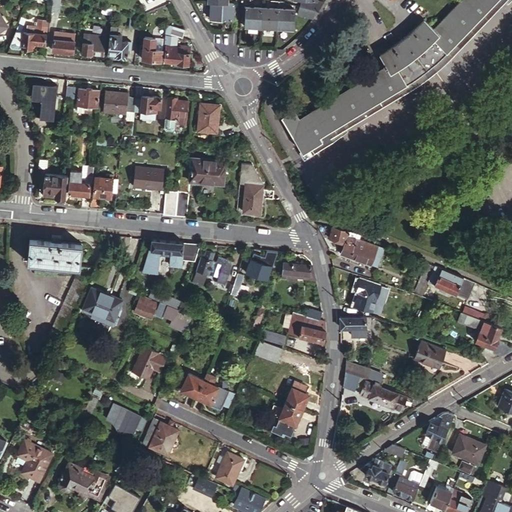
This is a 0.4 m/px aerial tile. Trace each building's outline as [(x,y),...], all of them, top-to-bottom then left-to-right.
[(59,0),(51,0),(50,8),(59,9),(59,0)] [(225,0),(206,0),(206,1),(208,1),(207,17),(229,18),(230,1),(225,1),(225,0)] [(459,0),(433,28),(423,19),(420,21),(417,24),(413,27),(409,31),(403,35),(398,40),(393,43),(389,46),(378,54),(384,63),(382,64),(384,67),(361,80),(298,117),(292,108),(280,116),(301,149),(302,152),(322,140),(319,135),(342,121),(367,106),(390,93),(398,87),(406,82),(412,79),(420,73),(427,67),(435,60),(449,46),(461,34),(479,15),(493,0),(459,0)] [(493,0),(479,15),(461,34),(449,46),(435,60),(427,67),(420,73),(412,79),(406,82),(398,87),(390,93),(367,106),(342,121),(319,135),(322,140),(302,152),(301,149),(298,151),(303,159),(348,132),(346,128),(354,124),(376,110),(395,98),(407,92),(415,87),(420,83),(426,79),(430,75),(434,71),(441,65),(474,32),(503,2),(505,5),(509,0),(493,0)] [(318,1),(313,0),(299,0),(299,9),(314,10),(318,1)] [(291,8),(243,5),(242,24),(290,27),(291,8)] [(136,26),(137,16),(128,13),(126,25),(136,26)] [(5,52),(20,53),(21,45),(31,47),(32,42),(44,43),(46,19),(35,18),(33,32),(14,30),(5,52)] [(109,23),(107,52),(113,52),(113,55),(126,57),(127,48),(131,48),(131,40),(124,39),(124,37),(121,37),(121,33),(117,32),(118,24),(109,23)] [(181,36),(183,29),(165,23),(164,31),(181,36)] [(56,29),(53,31),(51,49),(72,51),(74,31),(56,29)] [(83,30),(82,37),(87,37),(86,41),(97,42),(98,34),(104,34),(104,32),(83,30)] [(87,37),(82,37),(81,52),(102,54),(104,34),(98,34),(97,42),(86,41),(87,37)] [(153,48),(154,37),(143,36),(141,58),(160,60),(160,48),(153,48)] [(161,38),(154,37),(153,48),(160,48),(161,38)] [(178,47),(166,46),(165,59),(175,60),(175,61),(186,62),(187,52),(181,51),(181,45),(178,45),(178,47)] [(31,120),(32,125),(52,127),(52,118),(56,85),(32,82),(30,98),(40,99),(38,117),(30,116),(31,120)] [(74,86),(65,85),(64,97),(72,98),(74,86)] [(75,105),(83,105),(89,106),(96,107),(97,89),(77,87),(75,105)] [(125,110),(126,98),(127,93),(104,90),(102,111),(125,113),(125,110)] [(463,111),(451,93),(443,98),(455,116),(463,111)] [(141,94),(141,99),(139,111),(139,117),(153,119),(155,107),(159,107),(160,96),(141,94)] [(163,115),(162,123),(165,127),(172,128),(175,126),(175,122),(183,123),(186,100),(177,99),(177,97),(167,96),(165,115),(163,115)] [(132,111),(134,99),(126,98),(125,110),(132,111)] [(141,99),(134,99),(132,111),(139,111),(141,99)] [(218,104),(198,102),(195,128),(215,130),(218,104)] [(190,155),(188,174),(188,177),(222,181),(224,159),(190,155)] [(38,156),(37,164),(37,165),(45,166),(47,157),(38,156)] [(240,159),(238,181),(244,181),(244,183),(261,185),(261,181),(251,160),(240,159)] [(67,190),(82,192),(87,192),(88,180),(92,180),(93,162),(82,161),(81,169),(69,167),(67,190)] [(162,168),(134,165),(132,183),(160,186),(162,168)] [(65,195),(67,174),(44,171),(42,192),(65,195)] [(178,172),(176,191),(186,193),(188,177),(188,174),(178,172)] [(94,175),(92,193),(96,193),(109,194),(110,187),(111,177),(111,176),(110,176),(108,176),(94,175)] [(261,185),(244,183),(241,210),(258,212),(260,194),(261,185)] [(272,186),(261,185),(260,194),(271,195),(272,186)] [(173,214),(176,191),(165,190),(162,213),(173,214)] [(173,214),(184,215),(186,193),(176,191),(173,214)] [(82,192),(80,205),(89,206),(90,192),(87,192),(82,192)] [(89,206),(94,206),(98,207),(100,196),(95,195),(96,193),(92,193),(90,192),(89,206)] [(334,225),(333,225),(329,236),(344,242),(340,253),(369,263),(372,255),(376,244),(377,240),(334,225)] [(26,260),(34,261),(50,263),(78,265),(81,242),(28,237),(26,260)] [(180,252),(182,240),(151,237),(149,249),(150,249),(158,250),(170,251),(180,252)] [(182,240),(180,252),(181,252),(180,258),(193,259),(194,257),(199,242),(194,242),(182,240)] [(376,244),(372,255),(382,258),(383,255),(385,247),(376,244)] [(213,251),(205,248),(201,258),(198,257),(193,272),(195,273),(191,284),(200,287),(204,276),(206,277),(211,261),(209,261),(213,251)] [(156,271),(158,253),(158,250),(150,249),(150,253),(147,252),(142,269),(156,271)] [(270,250),(265,249),(263,256),(263,257),(267,258),(265,264),(257,261),(250,259),(245,272),(255,275),(256,272),(268,276),(276,250),(270,250)] [(180,252),(170,251),(170,254),(169,263),(180,264),(180,258),(181,252),(180,252)] [(225,282),(234,259),(222,255),(214,278),(225,282)] [(259,255),(257,261),(265,264),(267,258),(263,257),(263,256),(259,255)] [(50,263),(34,261),(34,269),(50,271),(50,263)] [(314,274),(312,263),(282,261),(281,271),(314,274)] [(466,298),(474,281),(434,265),(433,265),(427,280),(466,298)] [(232,290),(238,292),(244,274),(237,272),(232,290)] [(275,278),(270,276),(265,290),(270,292),(275,278)] [(83,288),(85,283),(72,277),(70,282),(83,288)] [(385,286),(376,284),(358,278),(354,289),(357,290),(353,303),(369,308),(377,311),(380,302),(385,286)] [(80,295),(83,288),(70,282),(67,289),(80,295)] [(120,299),(90,287),(82,307),(112,318),(120,299)] [(162,292),(151,287),(148,294),(160,299),(162,292)] [(80,295),(67,289),(64,295),(77,301),(80,295)] [(179,300),(162,292),(160,299),(177,307),(178,304),(179,300)] [(182,293),(178,304),(188,307),(190,298),(185,296),(186,294),(182,293)] [(74,306),(77,301),(64,295),(61,300),(74,306)] [(155,302),(139,296),(134,311),(150,317),(155,302)] [(74,306),(61,300),(58,307),(71,313),(74,306)] [(260,301),(250,329),(255,331),(265,302),(260,301)] [(481,311),(463,304),(461,308),(480,316),(481,311)] [(68,319),(71,313),(58,307),(56,313),(68,319)] [(318,319),(320,312),(308,308),(305,315),(308,315),(318,319)] [(190,316),(177,310),(170,325),(183,331),(190,316)] [(68,319),(56,313),(53,318),(65,324),(68,319)] [(482,318),(472,314),(468,324),(478,328),(482,318)] [(316,327),(318,319),(308,315),(306,325),(316,327)] [(364,316),(339,317),(339,327),(349,327),(350,334),(365,334),(364,327),(369,327),(369,316),(368,316),(364,316)] [(62,331),(65,324),(53,318),(50,325),(62,331)] [(494,337),(499,325),(482,318),(478,328),(474,340),(479,342),(492,347),(495,338),(496,337),(494,337)] [(324,320),(318,319),(316,327),(325,329),(324,320)] [(322,341),(323,336),(325,329),(316,327),(306,325),(301,323),(298,335),(322,341)] [(50,325),(47,331),(59,337),(62,331),(50,325)] [(47,331),(44,337),(57,343),(59,337),(47,331)] [(286,335),(275,331),(272,339),(283,343),(286,335)] [(278,346),(258,337),(252,350),(272,359),(278,346)] [(501,353),(511,348),(506,342),(495,338),(492,347),(479,342),(474,354),(480,356),(487,362),(492,359),(497,356),(501,353)] [(443,349),(419,340),(413,356),(437,365),(443,349)] [(167,354),(144,344),(133,371),(148,378),(154,364),(161,367),(167,354)] [(366,368),(344,360),(344,365),(343,369),(363,376),(366,369),(366,368)] [(366,369),(363,376),(380,381),(382,374),(366,369)] [(180,388),(195,395),(202,377),(188,370),(180,388)] [(202,377),(195,395),(209,401),(210,402),(217,384),(217,383),(212,381),(215,374),(205,370),(202,377)] [(358,375),(343,370),(343,371),(342,380),(341,383),(354,387),(355,384),(357,377),(358,375)] [(379,400),(384,387),(363,379),(361,386),(358,393),(379,400)] [(210,402),(209,401),(208,402),(219,406),(221,403),(228,406),(235,390),(217,382),(217,383),(217,384),(210,402)] [(290,386),(284,401),(297,406),(301,408),(307,393),(290,386)] [(405,395),(384,387),(379,400),(400,408),(401,406),(405,395)] [(511,390),(506,388),(500,405),(511,409),(511,390)] [(411,397),(405,395),(401,406),(407,408),(408,404),(411,397)] [(423,403),(426,401),(411,395),(411,397),(408,404),(417,407),(423,403)] [(297,406),(284,401),(281,407),(278,416),(295,423),(301,408),(297,406)] [(278,416),(281,407),(274,404),(271,413),(278,416)] [(442,441),(454,415),(451,413),(448,413),(446,413),(443,414),(442,415),(440,416),(443,417),(438,427),(431,423),(426,434),(433,437),(442,441)] [(430,422),(431,423),(438,427),(443,417),(440,416),(430,422)] [(153,434),(159,420),(152,417),(145,431),(153,434)] [(177,429),(159,420),(153,434),(147,445),(166,453),(177,429)] [(485,445),(460,434),(452,453),(477,464),(485,445)] [(50,449),(20,435),(13,450),(25,455),(19,468),(37,476),(50,449)] [(442,441),(433,437),(428,448),(437,452),(442,441)] [(405,450),(394,446),(386,451),(402,457),(405,450)] [(243,457),(226,450),(215,475),(231,483),(243,457)] [(384,461),(376,458),(374,464),(370,462),(364,466),(368,467),(365,475),(384,483),(388,472),(392,464),(384,461)] [(406,461),(401,459),(396,471),(400,472),(406,461)] [(433,461),(430,460),(424,475),(420,483),(424,486),(433,467),(435,468),(438,463),(433,461)] [(458,469),(472,473),(474,463),(460,460),(458,469)] [(71,485),(79,488),(87,492),(97,497),(107,476),(97,471),(94,477),(78,470),(79,466),(69,462),(63,472),(60,471),(57,478),(59,479),(58,482),(60,486),(66,489),(70,487),(71,485)] [(393,492),(413,500),(417,490),(420,483),(424,475),(414,471),(411,472),(408,480),(399,477),(393,492)] [(475,478),(461,472),(459,477),(473,482),(475,478)] [(204,476),(199,473),(193,486),(210,494),(216,481),(204,476)] [(116,480),(104,498),(116,506),(113,511),(127,511),(139,495),(116,480)] [(487,496),(493,481),(490,480),(484,494),(487,496)] [(508,511),(511,506),(501,501),(507,487),(493,481),(487,496),(480,511),(508,511)] [(253,511),(257,511),(264,497),(241,486),(240,487),(239,491),(233,503),(253,511)] [(445,509),(452,492),(437,486),(430,502),(445,509)] [(87,492),(79,488),(76,493),(84,497),(87,492)] [(465,511),(471,499),(461,494),(453,491),(452,492),(445,509),(452,511),(465,511)]
